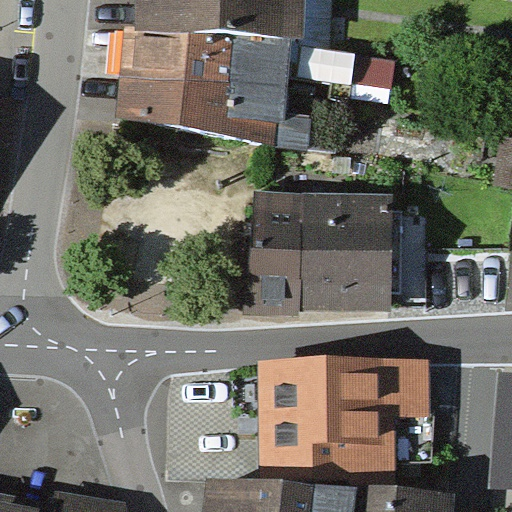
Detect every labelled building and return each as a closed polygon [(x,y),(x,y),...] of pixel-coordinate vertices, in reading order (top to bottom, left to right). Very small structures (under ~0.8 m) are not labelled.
[(299,0),(129,0),(122,41),(296,49),(299,0)] [(275,154),(296,49),(122,41),(101,126),(275,154)] [(511,139),(498,138),(492,187),(511,189),(511,139)] [(403,318),(403,213),(252,214),(253,318),(403,318)] [(419,488),(422,385),(256,381),(253,483),(419,488)] [(511,384),(490,384),(485,494),(511,494),(511,384)] [(448,511),(449,508),(191,483),(187,511),(448,511)]
